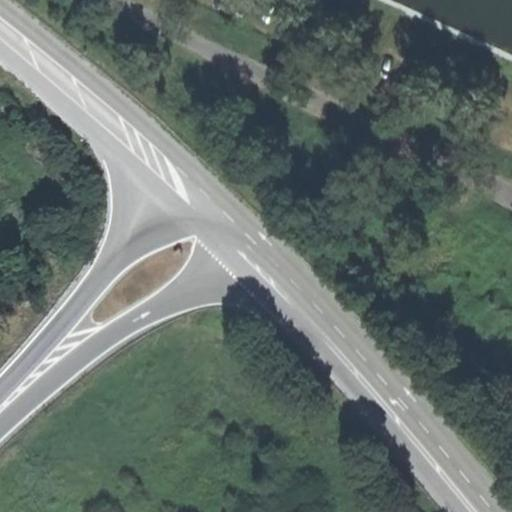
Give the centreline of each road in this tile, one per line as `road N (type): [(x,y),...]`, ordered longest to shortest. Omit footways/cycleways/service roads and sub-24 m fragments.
road 1 (tertiary): [(486,511),(263,253)]
road 2 (motorway): [(0,415),(134,318),(263,253)]
road 3 (motorway): [(102,266),(0,397)]
road 4 (tertiary): [(124,131),(0,24)]
road 5 (motorway): [(124,131),(120,224),(102,266)]
road 6 (motorway): [(226,219),(166,227),(102,266)]
road 7 (tertiary): [(226,219),(124,131)]
